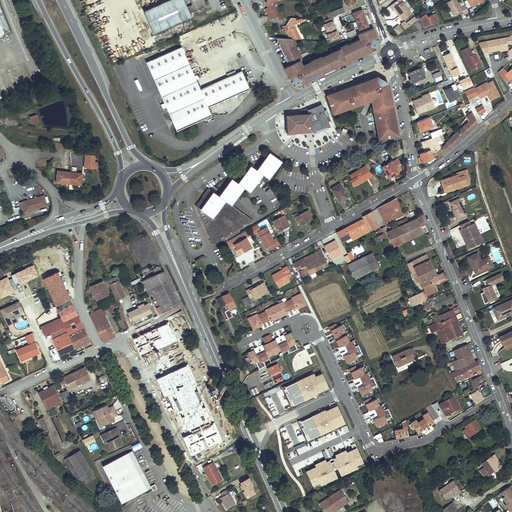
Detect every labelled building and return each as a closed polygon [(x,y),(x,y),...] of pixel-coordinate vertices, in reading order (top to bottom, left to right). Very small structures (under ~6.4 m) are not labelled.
[(171,0),(143,11),(152,35),(191,20),(189,14),(204,8),(200,0),(171,0)] [(262,0),(265,4),(262,6),(266,14),(278,15),(270,0),(262,0)] [(409,12),(400,0),(394,0),(390,3),(392,4),(393,7),(392,8),(397,15),(398,14),(400,16),(401,18),(409,12)] [(446,8),(447,11),(457,5),(459,9),(464,7),(460,0),(456,0),(455,1),(454,0),(441,0),(444,4),(446,2),(447,4),(446,8)] [(433,18),(429,9),(422,13),(420,10),(415,14),(419,23),(425,20),(426,21),(433,18)] [(362,10),(353,13),(360,29),(368,26),(362,10)] [(339,37),(331,17),(322,21),(330,41),(339,37)] [(283,28),(289,39),(292,39),(294,39),(301,40),(294,24),(298,22),(296,19),(290,18),(283,28)] [(289,39),(276,38),(290,65),(284,67),(290,79),(293,79),(292,82),(298,84),(299,82),(304,83),(372,51),(373,46),(376,47),(377,43),(375,42),(377,36),(373,28),(358,34),(360,39),(347,45),(347,44),(340,48),(340,49),(322,58),(321,56),(312,61),(312,62),(301,68),(297,61),(301,59),(298,53),(299,52),(292,39),(289,39)] [(485,41),(487,52),(498,51),(506,49),(506,45),(505,38),(485,41)] [(177,42),(184,60),(192,57),(184,39),(177,42)] [(184,60),(177,42),(141,57),(172,127),(206,112),(203,104),(245,86),(237,67),(195,86),(184,60)] [(481,66),(474,50),(471,51),(469,46),(461,50),(470,71),(481,66)] [(450,53),(442,56),(452,77),(459,74),(450,53)] [(421,67),(408,73),(412,83),(422,78),(420,74),(424,72),(421,67)] [(511,68),(508,72),(503,68),(498,72),(505,83),(511,78),(511,68)] [(386,80),(376,74),(373,75),(386,83),(386,80)] [(397,132),(386,83),(373,75),(348,85),(330,91),(330,93),(326,94),(332,110),(336,109),(337,110),(347,106),(347,105),(351,103),(351,101),(353,100),(367,95),(373,98),(376,113),(377,115),(375,116),(376,121),(374,121),(378,137),(397,132)] [(472,84),(469,77),(460,81),(463,88),(472,84)] [(453,79),(440,84),(448,103),(461,98),(453,79)] [(492,80),(475,88),(480,98),(487,95),(490,101),(500,96),(492,80)] [(474,87),(465,92),(468,99),(478,94),(475,88),(474,87)] [(438,90),(429,93),(434,107),(443,104),(438,90)] [(412,101),(417,113),(433,106),(430,96),(427,97),(426,93),(421,95),(422,98),(412,101)] [(376,113),(373,98),(367,95),(353,100),(354,103),(367,99),(370,100),(373,114),(376,113)] [(330,127),(328,122),(330,121),(329,116),(326,117),(322,104),(319,105),(307,109),(308,114),(301,114),(287,116),(288,133),(305,132),(305,128),(312,128),(316,132),(330,127)] [(308,114),(307,109),(319,105),(318,104),(301,110),(301,114),(308,114)] [(482,105),(476,109),(479,115),(486,111),(482,105)] [(468,120),(461,126),(463,127),(467,133),(475,121),(470,111),(464,114),(468,120)] [(37,115),(30,117),(32,125),(39,122),(37,115)] [(417,123),(421,132),(427,129),(427,128),(432,125),(428,117),(417,123)] [(458,132),(443,145),(446,152),(467,133),(463,127),(458,132)] [(422,143),(423,148),(421,149),(422,151),(428,149),(429,151),(432,150),(436,149),(434,143),(439,141),(438,137),(436,133),(431,134),(432,139),(422,143)] [(417,153),(418,156),(415,157),(416,163),(425,160),(425,159),(431,157),(429,151),(428,149),(422,151),(417,153)] [(267,176),(279,159),(269,151),(256,168),(251,164),(238,181),(233,177),(220,195),(209,187),(196,205),(199,207),(214,241),(252,218),(230,202),(243,185),(248,189),(261,172),(267,176)] [(378,154),(373,157),(376,164),(382,161),(378,154)] [(95,156),(85,155),(84,169),(97,170),(98,162),(94,162),(95,156)] [(394,158),(383,164),(386,169),(389,175),(398,171),(394,164),(396,163),(394,158)] [(350,174),(354,182),(362,177),(363,179),(370,175),(364,165),(350,174)] [(83,174),(59,169),(56,179),(81,185),(83,174)] [(458,176),(441,182),(446,194),(455,190),(454,188),(458,186),(460,188),(468,185),(465,177),(463,176),(459,178),(458,176)] [(340,184),(331,190),(339,204),(348,198),(340,184)] [(44,196),(20,204),(22,213),(47,206),(44,196)] [(395,199),(378,208),(385,223),(401,215),(395,199)] [(459,199),(450,203),(454,210),(452,211),(457,220),(467,215),(459,199)] [(19,207),(11,208),(13,215),(20,213),(19,207)] [(308,210),(299,215),(298,213),(293,215),(296,221),(298,220),(301,225),(312,219),(308,210)] [(362,215),(370,231),(379,227),(370,211),(362,215)] [(409,219),(417,235),(424,232),(421,226),(426,224),(422,213),(409,219)] [(277,231),(283,228),(283,224),(286,222),(282,214),(271,219),(277,231)] [(346,228),(351,236),(352,239),(368,231),(361,219),(346,228)] [(398,225),(397,226),(405,241),(417,235),(409,219),(407,220),(398,225)] [(251,233),(256,230),(266,247),(271,244),(270,241),(272,240),(273,242),(278,239),(275,235),(271,237),(264,225),(258,229),(254,223),(247,227),(251,233)] [(474,223),(470,225),(475,236),(479,234),(474,223)] [(475,236),(470,225),(459,230),(465,243),(466,243),(467,244),(466,245),(468,249),(483,242),(479,234),(475,236)] [(391,229),(383,233),(374,238),(376,241),(388,235),(394,246),(391,248),(395,252),(398,250),(395,246),(405,241),(397,226),(391,229)] [(233,249),(237,255),(238,254),(237,252),(249,245),(243,236),(247,234),(244,228),(222,241),(226,247),(232,244),(234,248),(233,249)] [(341,241),(351,236),(346,228),(337,233),(341,241)] [(271,244),(266,247),(267,248),(274,243),(273,242),(272,240),(270,241),(271,244)] [(332,243),(325,247),(332,258),(341,253),(334,240),(331,242),(332,243)] [(310,255),(313,261),(324,255),(321,250),(310,255)] [(40,260),(36,262),(42,274),(46,272),(56,268),(56,267),(60,265),(54,252),(49,254),(45,255),(45,254),(43,251),(37,254),(40,260)] [(355,278),(379,267),(372,253),(348,264),(355,278)] [(481,260),(478,253),(468,258),(476,275),(486,270),(488,269),(493,267),(490,261),(487,262),(485,259),(481,260)] [(293,263),(296,270),(298,269),(302,267),(313,261),(310,255),(293,263)] [(302,267),(306,275),(306,276),(329,265),(324,255),(313,261),(302,267)] [(422,282),(424,281),(429,279),(435,276),(425,255),(408,264),(412,273),(417,271),(422,282)] [(148,291),(152,289),(150,285),(160,280),(165,291),(172,287),(168,278),(162,265),(161,266),(161,268),(142,277),(148,291)] [(282,271),(273,275),(278,286),(288,281),(285,276),(290,273),(287,267),(282,270),(282,271)] [(302,278),(306,275),(302,267),(298,269),(302,278)] [(46,274),(42,276),(60,316),(61,317),(75,311),(56,268),(46,272),(46,274)] [(123,291),(115,272),(107,276),(115,294),(123,291)] [(435,276),(429,279),(432,286),(433,285),(445,280),(442,273),(435,276)] [(490,287),(490,286),(504,280),(501,274),(484,282),(487,287),(483,289),(484,292),(481,294),(485,304),(497,299),(491,287),(490,287)] [(97,296),(101,294),(101,293),(107,290),(102,279),(91,285),(97,296)] [(424,281),(427,288),(432,286),(429,279),(424,281)] [(150,285),(152,289),(161,308),(178,301),(172,287),(165,291),(160,280),(150,285)] [(254,286),(246,291),(251,301),(268,292),(263,283),(255,287),(254,286)] [(432,286),(427,288),(425,289),(428,295),(436,291),(433,285),(432,286)] [(412,305),(420,301),(425,299),(421,289),(407,295),(412,305)] [(222,296),(231,314),(232,313),(231,311),(237,308),(236,306),(229,293),(222,296)] [(302,294),(246,314),(252,329),(263,325),(262,323),(289,313),(288,311),(306,304),(302,294)] [(222,296),(216,299),(225,320),(228,319),(232,317),(231,314),(222,296)] [(139,313),(150,309),(145,297),(141,298),(143,301),(139,303),(138,300),(130,304),(132,307),(127,309),(128,311),(130,316),(139,313)] [(19,307),(15,298),(0,304),(0,305),(8,322),(17,317),(14,312),(12,313),(12,311),(19,307)] [(425,299),(420,301),(422,304),(418,306),(419,309),(428,305),(425,299)] [(511,300),(493,309),(498,321),(506,317),(511,314),(511,300)] [(437,319),(439,318),(453,312),(452,309),(456,308),(455,305),(452,306),(448,308),(435,314),(434,312),(431,313),(433,319),(435,317),(437,319)] [(101,306),(89,312),(101,338),(113,332),(101,306)] [(139,330),(148,350),(150,348),(149,347),(151,346),(152,347),(165,341),(164,340),(167,339),(168,340),(169,339),(167,333),(168,333),(168,332),(170,331),(170,332),(188,323),(181,310),(162,319),(139,330)] [(75,311),(61,317),(63,321),(66,328),(80,322),(75,311)] [(453,312),(439,318),(442,325),(455,319),(456,318),(453,312)] [(61,317),(60,316),(41,324),(43,329),(42,329),(43,331),(63,321),(61,317)] [(442,325),(448,337),(454,334),(455,336),(461,333),(455,319),(442,325)] [(80,322),(66,328),(67,331),(81,324),(80,322)] [(81,324),(67,331),(73,344),(88,337),(83,324),(81,324)] [(345,335),(341,325),(336,327),(335,324),(329,326),(344,365),(357,360),(347,334),(345,335)] [(442,325),(435,328),(438,334),(439,334),(441,340),(448,337),(442,325)] [(67,331),(66,328),(52,335),(58,350),(73,344),(67,331)] [(435,328),(431,330),(427,331),(429,335),(432,333),(433,336),(438,334),(435,328)] [(25,333),(28,339),(31,346),(37,343),(31,331),(25,333)] [(511,331),(500,337),(504,346),(511,342),(511,331)] [(31,346),(28,339),(14,346),(15,347),(19,356),(39,347),(37,343),(31,346)] [(452,346),(456,355),(468,350),(464,341),(452,346)] [(395,363),(402,360),(401,357),(411,353),(407,345),(390,352),(395,363)] [(197,348),(189,350),(192,362),(201,359),(197,348)] [(468,350),(456,355),(449,358),(446,359),(448,363),(451,362),(454,367),(472,358),(468,350)] [(154,354),(151,363),(154,371),(163,374),(172,371),(175,362),(171,355),(163,351),(154,354)] [(472,358),(454,367),(451,368),(454,377),(466,371),(466,370),(479,365),(476,357),(472,358)] [(259,368),(265,365),(262,359),(256,362),(259,368)] [(277,362),(268,366),(270,371),(271,371),(274,377),(282,374),(277,362)] [(372,391),(361,367),(356,369),(355,366),(348,369),(360,397),(372,391)] [(85,381),(90,378),(85,367),(58,380),(60,383),(65,381),(66,383),(69,389),(82,383),(85,381)] [(314,372),(283,384),(290,403),(329,388),(322,371),(314,374),(314,372)] [(475,378),(480,376),(479,372),(468,376),(471,384),(477,382),(475,378)] [(185,383),(181,374),(161,384),(165,392),(185,383)] [(62,403),(53,385),(38,393),(45,407),(54,402),(55,404),(56,406),(62,403)] [(482,396),(475,387),(468,392),(474,401),(482,396)] [(72,399),(67,390),(61,393),(66,402),(72,399)] [(481,394),(484,398),(490,394),(487,390),(481,394)] [(449,395),(436,403),(442,414),(456,406),(449,395)] [(382,411),(377,398),(371,401),(370,398),(363,401),(374,429),(387,424),(385,420),(391,418),(387,409),(382,411)] [(393,423),(396,428),(420,413),(432,407),(429,402),(393,423)] [(298,419),(306,438),(345,423),(337,403),(298,419)] [(96,419),(115,410),(113,406),(108,408),(106,408),(105,405),(96,409),(98,413),(94,414),(96,419)] [(420,413),(424,420),(435,414),(432,407),(420,413)] [(111,418),(112,417),(113,417),(118,414),(115,410),(96,419),(98,423),(102,422),(103,425),(112,421),(111,418)] [(47,427),(42,417),(38,419),(43,429),(47,427)] [(465,435),(469,433),(468,432),(474,428),(474,429),(479,427),(473,418),(462,424),(464,427),(461,428),(465,435)] [(393,431),(394,439),(409,437),(407,424),(402,425),(402,430),(393,431)] [(123,444),(119,437),(117,432),(119,431),(117,427),(104,434),(108,443),(111,449),(123,444)] [(354,438),(331,446),(335,455),(333,456),(339,474),(364,464),(354,438)] [(491,469),(501,462),(495,454),(498,452),(495,449),(487,455),(491,461),(487,463),(491,469)] [(92,472),(79,450),(64,459),(73,474),(77,479),(81,477),(82,479),(84,477),(91,473),(92,472)] [(142,473),(138,466),(140,466),(132,450),(102,466),(122,503),(151,488),(151,486),(143,473),(142,473)] [(312,486),(337,477),(330,458),(325,460),(322,452),(303,459),(301,455),(291,459),(292,464),(297,462),(299,468),(313,463),(314,466),(306,469),(312,486)] [(495,454),(501,462),(503,461),(498,452),(495,454)] [(211,457),(201,463),(202,466),(204,465),(207,471),(205,471),(210,479),(220,474),(211,457)] [(483,466),(476,472),(479,477),(487,472),(483,466)] [(94,478),(91,473),(84,477),(87,483),(94,478)] [(244,494),(255,490),(250,475),(239,479),(244,494)] [(458,487),(451,476),(437,485),(443,495),(449,491),(454,488),(454,489),(455,489),(458,487)] [(338,485),(317,499),(326,511),(347,497),(338,485),(341,484),(339,481),(336,482),(338,485)] [(508,511),(511,511),(511,496),(511,495),(511,494),(511,493),(511,492),(509,489),(507,486),(505,483),(496,490),(504,500),(502,501),(509,511),(508,511)] [(221,498),(220,498),(223,505),(233,499),(224,485),(218,488),(220,491),(219,492),(221,498)] [(457,511),(453,507),(450,503),(451,502),(452,501),(449,498),(439,506),(443,511),(457,511)] [(493,498),(489,502),(493,507),(497,503),(493,498)]
